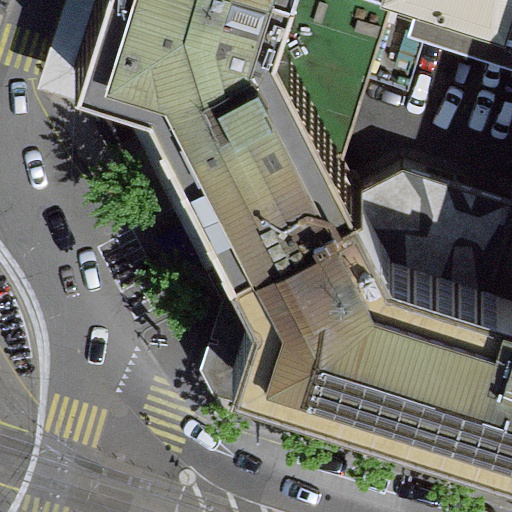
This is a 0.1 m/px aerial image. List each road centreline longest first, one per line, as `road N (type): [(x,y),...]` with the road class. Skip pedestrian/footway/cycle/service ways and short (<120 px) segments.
road 1 (tertiary): [(381,511),(225,455),(165,412),(85,322)]
road 2 (tertiary): [(48,511),(78,425),(85,322)]
road 3 (tertiary): [(85,322),(58,259),(0,174)]
